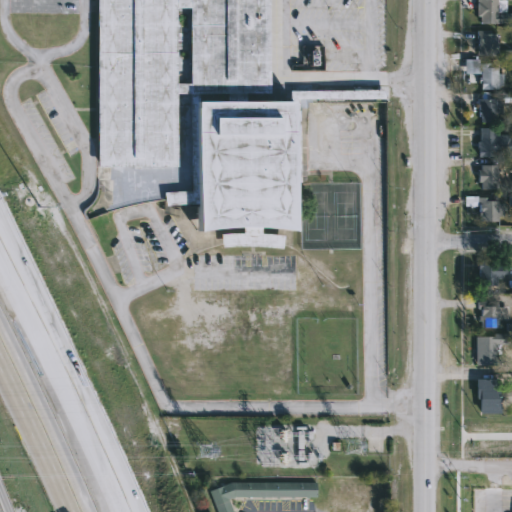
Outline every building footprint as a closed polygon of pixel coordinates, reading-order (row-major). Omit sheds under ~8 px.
[(270,0),(271,91),(246,91),(246,101),(292,102),(292,91),(377,91),(377,86),(388,85),(388,100),(301,100),(303,185),(301,184),(301,237),(263,232),(263,234),(285,236),(284,250),(258,247),(223,248),(222,235),(244,234),(244,232),(204,237),(203,206),(168,208),(167,194),(197,192),(197,100),(227,100),(227,92),(175,92),(175,165),(96,165),(96,0),(270,0)] [(496,0),(496,23),(479,23),(479,16),(476,16),(476,0),(496,0)] [(489,30),(489,34),(497,34),(497,54),(478,54),(478,39),(477,39),(477,30),(489,30)] [(490,63),(490,67),(497,67),(497,73),(503,73),(503,85),(498,85),(498,89),(480,88),(480,82),(478,82),(478,76),(480,76),(480,70),(476,70),(476,63),(490,63)] [(511,93),(511,102),(498,102),(498,117),(493,117),(493,122),(480,121),(480,116),(478,116),(478,93),(511,93)] [(495,128),(495,141),(496,141),(495,156),(478,156),(478,135),(481,135),(481,128),(495,128)] [(495,181),(495,189),(479,189),(479,182),(477,182),(477,169),(480,169),(480,165),(497,165),(497,181),(495,181)] [(490,197),(490,200),(497,200),(497,203),(503,203),(503,215),(497,215),(497,221),(481,221),(481,216),(477,216),(477,197),(490,197)] [(510,261),(511,261),(511,267),(510,267),(510,273),(504,273),(504,278),(498,278),(498,285),(480,284),(479,260),(510,261)] [(498,306),(498,328),(480,328),(480,321),(478,321),(478,315),(481,315),(481,309),(477,309),(477,301),(498,301),(498,306)] [(511,334),(511,345),(494,344),(494,365),(474,364),(475,333),(511,334)] [(499,379),(498,403),(500,403),(500,414),(480,414),(480,399),(475,399),(475,379),(499,379)] [(316,482),(316,498),(227,499),(232,511),(217,511),(209,491),(223,486),(234,484),(234,482),(316,482)]
